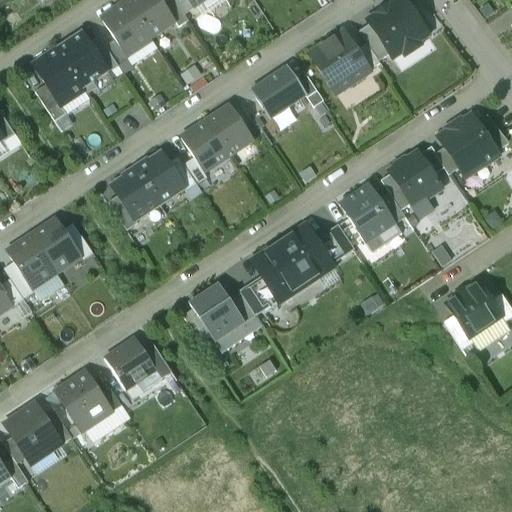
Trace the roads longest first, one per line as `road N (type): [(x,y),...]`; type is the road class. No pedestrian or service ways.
road 1 (residential): [(0,408),(502,76)]
road 2 (residential): [(0,236),(361,0)]
road 3 (residential): [(0,67),(101,0)]
